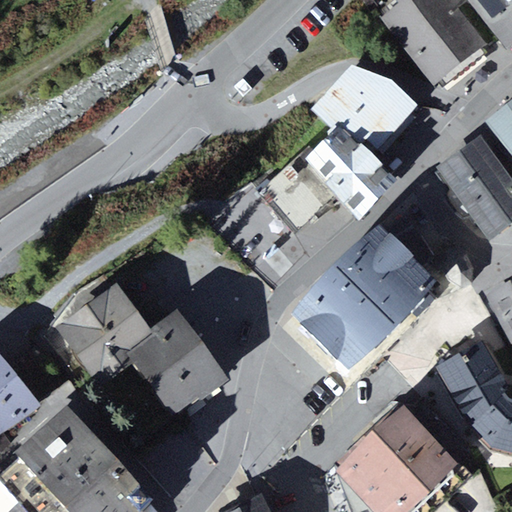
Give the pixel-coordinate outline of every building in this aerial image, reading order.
[(385,13),(435,83),(491,42),(460,0),(393,0),(396,4),(385,13)] [(511,0),(473,0),(505,40),(511,34),(511,0)] [(342,81),(319,107),(372,153),(414,105),(387,82),(352,69),(342,81)] [(247,70),(236,80),(247,92),(258,82),(247,70)] [(511,97),(491,111),(511,143),(511,97)] [(337,126),(304,159),(355,212),(389,179),(337,126)] [(511,221),(511,179),(478,134),(440,162),(494,235),(511,221)] [(434,286),(376,229),(292,314),(349,371),(434,286)] [(468,266),(460,249),(441,258),(449,275),(468,266)] [(511,283),(489,295),(511,339),(511,283)] [(57,330),(94,376),(127,351),(150,333),(114,286),(57,330)] [(230,373),(180,309),(150,333),(127,351),(176,414),(230,373)] [(511,393),(510,392),(504,379),(491,348),(441,368),(469,431),(491,444),(511,449),(511,393)] [(0,412),(28,391),(0,355),(0,412)] [(418,511),(464,463),(403,405),(340,472),(383,511),(418,511)] [(144,511),(157,499),(66,408),(0,474),(0,485),(27,511),(144,511)] [(270,511),(262,494),(224,511),(270,511)]
